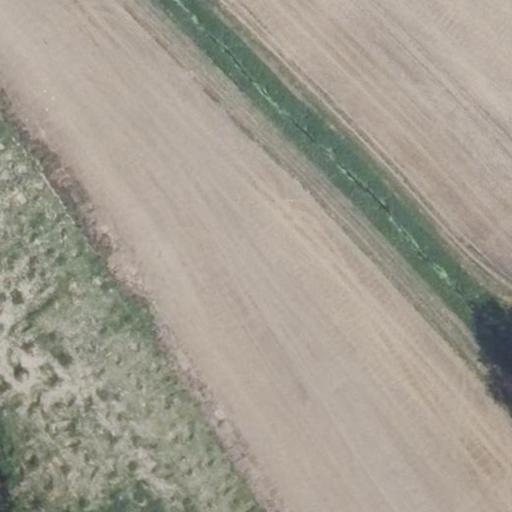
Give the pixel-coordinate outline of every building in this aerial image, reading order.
[(17,191),(0,206),(0,218),(14,234),(38,212),(17,191)] [(0,280),(12,299),(39,282),(22,256),(0,269),(0,280)] [(75,259),(51,277),(70,303),(94,285),(75,259)] [(77,342),(91,370),(119,356),(105,328),(77,342)] [(153,375),(128,393),(146,418),(172,400),(153,375)] [(86,399),(55,410),(66,439),(96,428),(86,399)] [(99,439),(112,468),(141,455),(129,427),(99,439)]
